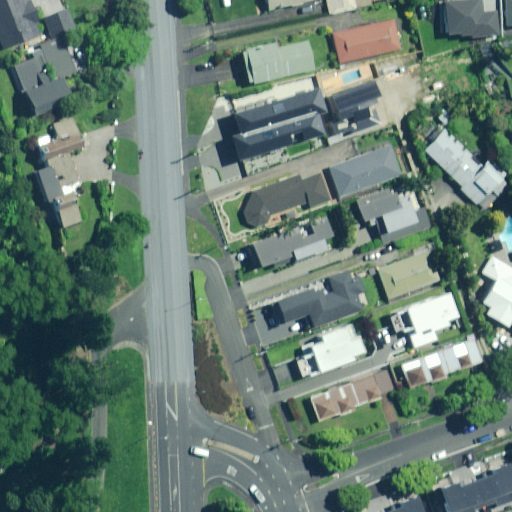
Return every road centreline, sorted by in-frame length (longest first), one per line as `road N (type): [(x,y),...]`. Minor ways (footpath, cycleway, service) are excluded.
road 1 (secondary): [(170,261),(155,0)]
road 2 (residential): [(170,261),(203,263),(215,275),(266,425),(261,469)]
road 3 (residential): [(511,414),(278,496)]
road 4 (secondary): [(177,442),(170,261)]
